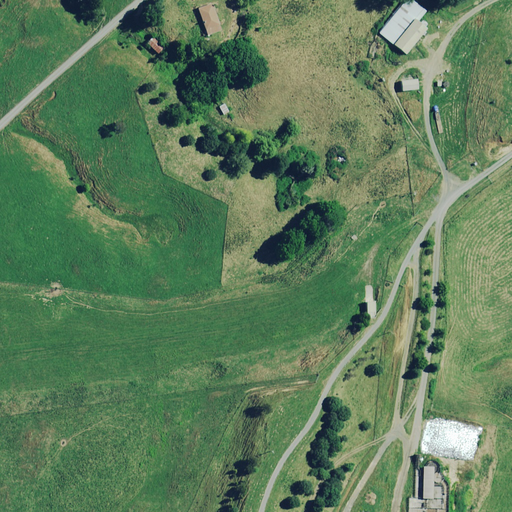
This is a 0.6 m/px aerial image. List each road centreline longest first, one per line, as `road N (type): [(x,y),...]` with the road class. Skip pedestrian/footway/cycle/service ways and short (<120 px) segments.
road 1 (unknown): [(453,184),(416,239),(400,422)]
road 2 (unknown): [(453,184),(427,126),(428,73),(456,20),(486,0)]
road 3 (unknown): [(400,422),(335,464),(304,511)]
